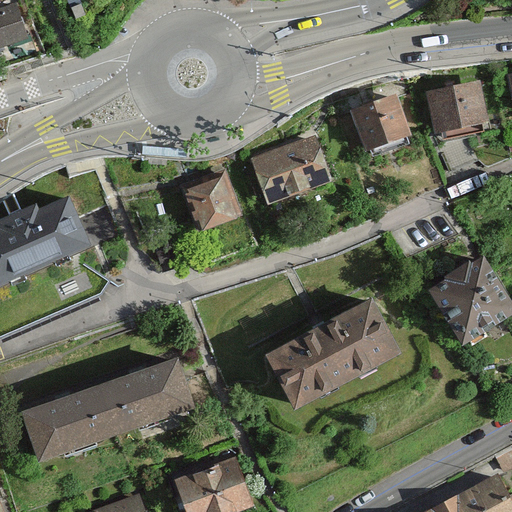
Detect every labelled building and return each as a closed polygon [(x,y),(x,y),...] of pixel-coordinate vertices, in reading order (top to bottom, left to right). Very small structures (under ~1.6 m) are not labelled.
[(0,50),(28,40),(13,0),(7,0),(0,2),(0,50)] [(433,132),(484,122),(475,80),(424,90),(433,132)] [(367,157),(408,142),(392,96),(351,111),(367,157)] [(331,182),(314,136),(249,161),(266,206),(331,182)] [(220,172),(179,188),(196,234),(238,218),(220,172)] [(0,284),(87,248),(65,194),(34,207),(31,199),(0,211),(0,284)] [(511,313),(511,306),(475,250),(455,263),(427,281),(467,343),(511,313)] [(278,379),(296,410),(399,353),(367,297),(319,323),(264,354),(278,379)] [(23,407),(43,465),(188,416),(169,358),(23,407)] [(230,511),(254,503),(234,452),(172,476),(181,497),(186,511),(230,511)] [(403,511),(511,511),(511,498),(495,465),(403,511)] [(141,511),(137,498),(96,511),(141,511)]
